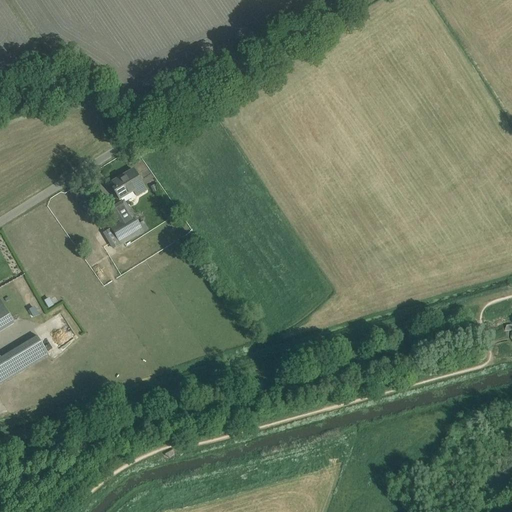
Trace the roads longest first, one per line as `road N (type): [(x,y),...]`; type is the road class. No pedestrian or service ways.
road 1 (track): [(0,435),(487,304)]
road 2 (unclassified): [(0,221),(359,0)]
road 3 (track): [(120,146),(111,126),(43,57),(7,0)]
